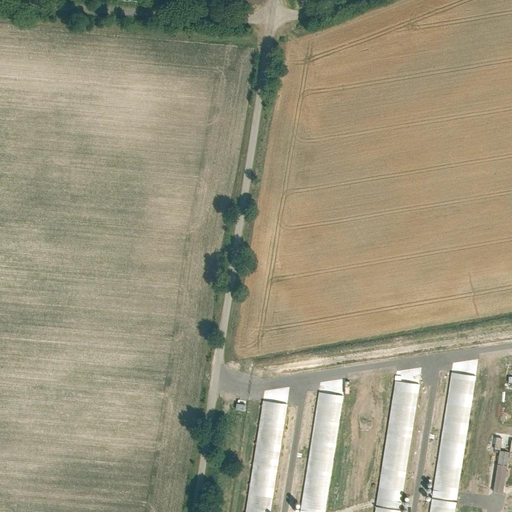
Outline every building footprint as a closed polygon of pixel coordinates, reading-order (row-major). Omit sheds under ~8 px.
[(454,511),(475,376),(450,372),(428,511),(454,511)] [(400,511),(420,385),(395,381),(375,511),(400,511)] [(326,511),(344,396),(319,393),(300,511),(326,511)] [(270,511),(287,405),(262,401),(245,511),(270,511)] [(493,448),(500,449),(502,438),(496,437),(493,448)] [(508,451),(499,449),(496,462),(507,465),(508,457),(511,458),(511,438),(508,451)] [(502,492),(507,466),(497,464),(491,490),(502,492)]
